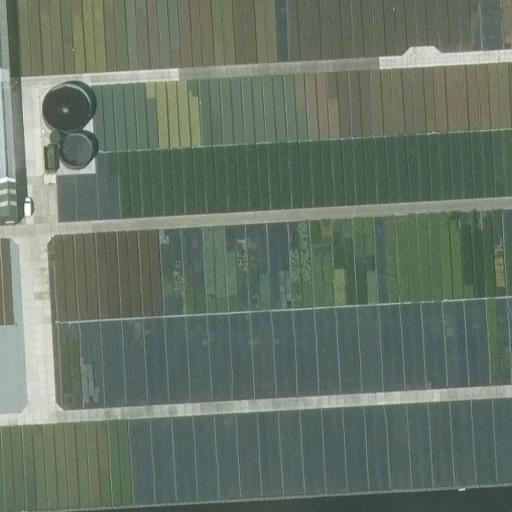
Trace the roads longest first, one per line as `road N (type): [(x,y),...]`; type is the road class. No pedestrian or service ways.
road 1 (track): [(21,87),(37,420),(511,392)]
road 2 (track): [(0,234),(511,204)]
road 3 (track): [(511,58),(21,87)]
